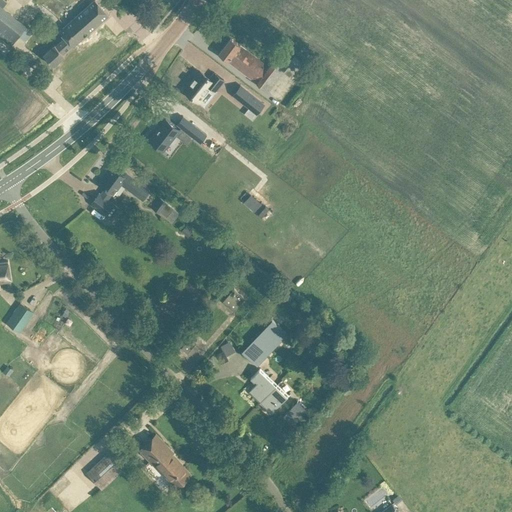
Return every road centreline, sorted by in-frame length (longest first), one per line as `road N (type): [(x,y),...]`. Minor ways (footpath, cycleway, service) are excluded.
road 1 (unclassified): [(276,511),(8,185)]
road 2 (secondary): [(8,185),(116,96),(195,0)]
